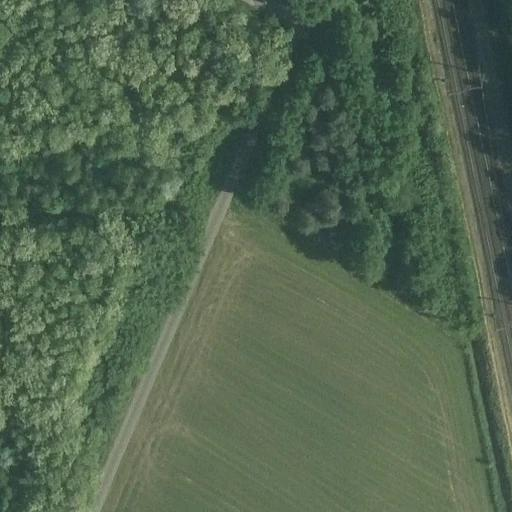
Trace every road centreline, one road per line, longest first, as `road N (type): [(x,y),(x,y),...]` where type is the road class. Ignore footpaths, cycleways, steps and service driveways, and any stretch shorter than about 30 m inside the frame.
road 1 (unclassified): [(92,511),(278,67),(314,0)]
road 2 (track): [(223,201),(0,197)]
